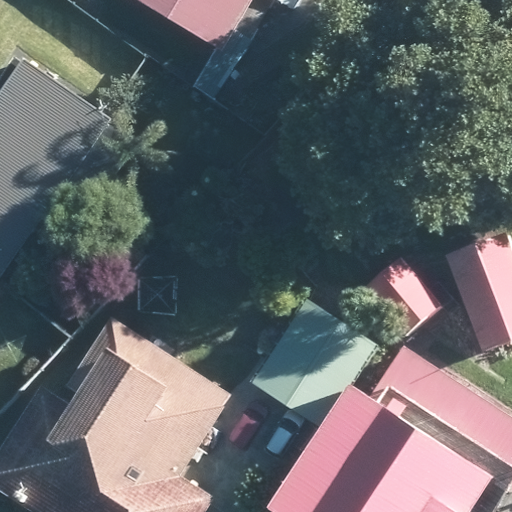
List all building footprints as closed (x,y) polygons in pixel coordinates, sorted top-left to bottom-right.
[(137,0),(221,50),(228,53),(259,0),(276,0),(296,11),(302,0),(137,0)] [(116,122),(107,116),(30,61),(0,103),(0,282),(2,284),(116,122)] [(488,355),(511,345),(511,239),(452,261),(469,304),(488,355)] [(445,307),(431,292),(406,262),(369,292),(408,339),(423,327),(445,307)] [(354,387),(379,349),(308,302),(254,383),(329,432),(276,511),(474,511),(496,480),(384,406),(394,390),(511,466),(511,419),(408,351),(375,401),(354,387)] [(233,399),(221,392),(169,357),(175,349),(154,336),(149,343),(115,322),(71,389),(86,398),(78,411),(45,390),(0,458),(0,490),(33,511),(208,511),(217,500),(182,477),(233,399)]
